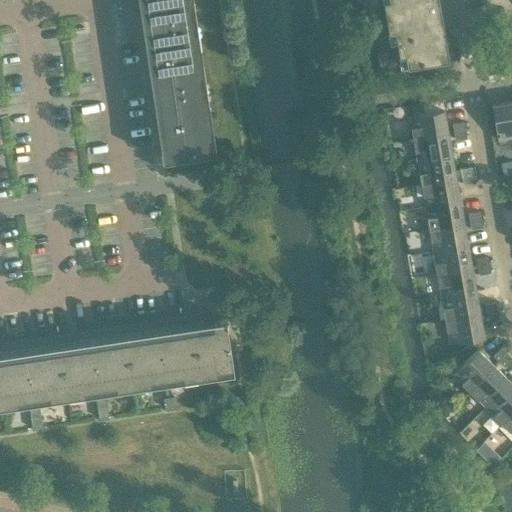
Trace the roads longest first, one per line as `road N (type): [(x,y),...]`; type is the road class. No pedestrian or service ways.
road 1 (residential): [(140,287),(101,2),(0,16)]
road 2 (residential): [(511,328),(465,74)]
road 3 (residential): [(0,306),(140,287)]
